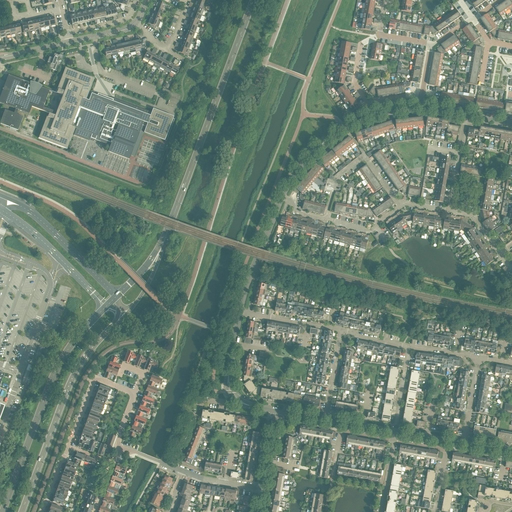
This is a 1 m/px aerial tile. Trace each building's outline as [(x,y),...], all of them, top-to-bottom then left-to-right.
[(480,5),(476,0),(471,0),(470,1),(475,9),(480,5)] [(162,10),(164,4),(157,1),(154,7),(162,10)] [(201,9),(203,4),(196,1),(194,6),(201,9)] [(510,9),(504,2),(500,5),(505,13),(510,9)] [(111,17),(108,4),(107,5),(108,6),(103,7),(106,18),(108,18),(107,16),(111,16),(111,17)] [(117,16),(114,4),(110,6),(109,4),(108,4),(111,17),(113,16),(113,15),(116,14),(116,16),(117,16)] [(505,13),(500,5),(495,8),(500,16),(505,13)] [(199,15),(201,9),(194,6),(192,12),(199,15)] [(100,19),(97,7),(96,7),(96,9),(92,10),(94,21),(97,20),(96,19),(99,18),(100,19)] [(106,18),(103,7),(99,8),(98,7),(97,7),(100,19),(102,19),(102,18),(105,17),(105,18),(106,18)] [(160,15),(162,10),(154,7),(152,12),(160,15)] [(89,22),(86,9),(85,10),(85,11),(81,12),(83,23),(86,23),(85,21),(88,21),(89,22)] [(94,21),(92,10),(87,11),(87,9),(86,9),(89,22),(91,21),(91,20),(94,19),(94,21)] [(461,17),(456,9),(451,12),(456,20),(461,17)] [(78,24),(75,12),(74,12),(74,14),(69,15),(72,26),(74,25),(74,24),(77,23),(77,25),(78,24)] [(83,23),(81,12),(76,13),(76,12),(75,12),(78,24),(80,24),(80,23),(83,22),(83,23)] [(158,21),(160,15),(152,12),(150,18),(158,21)] [(197,21),(197,20),(199,15),(192,12),(189,18),(192,19),(197,21)] [(456,20),(451,12),(447,15),(452,23),(456,20)] [(483,24),(491,18),(487,14),(480,19),(483,24)] [(452,23),(447,15),(442,18),(448,26),(452,23)] [(158,21),(150,18),(148,24),(158,28),(160,22),(158,21)] [(448,26),(442,18),(438,22),(443,29),(448,26)] [(486,28),(494,23),(491,18),(483,24),(486,28)] [(197,27),(199,21),(197,20),(197,21),(192,19),(189,24),(197,27)] [(443,29),(438,22),(433,25),(438,31),(438,32),(443,29)] [(497,27),(494,23),(486,28),(489,33),(490,32),(497,27)] [(195,33),(197,27),(189,24),(187,30),(195,33)] [(438,31),(433,25),(433,24),(432,24),(433,25),(430,27),(425,26),(423,35),(429,36),(430,32),(431,33),(433,35),(438,31)] [(465,34),(473,29),(470,24),(462,30),(465,34)] [(503,40),(504,31),(499,30),(497,28),(498,27),(498,26),(497,27),(490,32),(494,37),(496,35),(498,36),(497,39),(503,40)] [(476,34),(473,29),(465,34),(468,39),(476,34)] [(193,38),(195,33),(187,30),(185,35),(193,38)] [(471,44),(478,39),(479,38),(476,34),(468,39),(471,43),(470,44),(471,44)] [(191,44),(193,38),(185,35),(183,41),(191,44)] [(460,43),(454,35),(450,38),(455,46),(460,43)] [(455,46),(450,38),(445,41),(451,49),(455,46)] [(479,47),(480,45),(482,44),(478,39),(471,44),(472,44),(474,46),(473,52),(482,53),(483,48),(479,47)] [(135,49),(133,41),(127,43),(129,51),(130,54),(136,52),(135,49)] [(188,50),(191,44),(183,41),(181,47),(188,50)] [(451,49),(445,41),(441,45),(441,46),(446,52),(451,49)] [(443,54),(446,52),(441,46),(436,49),(438,51),(438,53),(434,52),(433,58),(442,60),(443,54)] [(186,55),(188,50),(181,47),(179,53),(186,55)] [(149,61),(152,54),(147,51),(143,58),(149,61)] [(60,67),(64,56),(59,54),(59,56),(54,54),(53,56),(52,56),(51,57),(50,58),(49,57),(47,62),(50,64),(49,68),(56,71),(58,67),(60,67)] [(154,64),(158,57),(152,54),(149,61),(154,64)] [(158,69),(163,60),(158,57),(154,64),(153,66),(158,69)] [(163,72),(168,63),(163,60),(158,69),(163,72)] [(170,73),(174,66),(168,63),(163,72),(164,70),(170,73)] [(175,76),(179,69),(174,66),(170,73),(175,76)] [(173,117),(153,109),(151,112),(114,98),(110,109),(86,100),(94,79),(65,68),(57,89),(58,90),(57,93),(63,95),(56,112),(43,107),(49,90),(41,87),(42,86),(40,85),(38,84),(36,83),(34,83),(32,82),(30,82),(30,83),(28,83),(24,93),(19,90),(22,80),(8,75),(9,76),(1,103),(0,102),(0,103),(15,109),(14,113),(5,110),(0,122),(0,123),(18,131),(23,117),(16,114),(18,110),(29,114),(31,107),(49,113),(47,117),(46,117),(38,138),(67,149),(75,128),(76,129),(73,136),(89,142),(90,138),(110,146),(108,152),(129,160),(131,156),(134,157),(143,133),(164,141),(166,137),(167,137),(174,119),(173,119),(173,117)] [(383,96),(382,87),(377,88),(374,86),(375,85),(374,85),(369,92),(374,96),(376,94),(377,94),(378,97),(383,96)] [(340,96),(347,90),(344,86),(337,91),(340,96)] [(175,111),(181,95),(162,89),(160,94),(170,97),(166,107),(175,111)] [(343,99),(350,94),(347,90),(340,96),(343,99)] [(346,103),(353,98),(350,94),(343,99),(346,103)] [(349,108),(356,103),(353,98),(346,103),(349,108)] [(352,112),(359,107),(356,103),(349,108),(352,112)] [(394,130),(391,121),(386,123),(389,132),(394,130)] [(389,132),(386,123),(381,125),(384,133),(389,132)] [(384,133),(381,125),(376,126),(379,135),(384,133)] [(379,135),(376,126),(371,128),(374,137),(379,135)] [(374,137),(371,128),(366,130),(369,139),(374,137)] [(369,139),(366,130),(361,132),(364,140),(369,139)] [(364,140),(361,132),(355,133),(358,142),(364,140)] [(355,144),(350,137),(345,140),(351,147),(355,144)] [(351,147),(345,140),(341,143),(347,151),(351,147)] [(347,151),(341,143),(337,147),(342,154),(347,151)] [(342,154),(337,147),(333,150),(338,157),(342,154)] [(338,157),(333,150),(328,153),(334,161),(338,157)] [(384,155),(381,150),(373,155),(377,160),(384,155)] [(334,161),(328,153),(323,157),(329,165),(334,161)] [(380,164),(387,159),(384,155),(377,160),(380,164)] [(329,165),(323,157),(320,160),(325,168),(329,165)] [(383,169),(390,164),(387,159),(380,164),(383,169)] [(324,169),(317,163),(313,167),(320,173),(324,169)] [(386,173),(393,168),(390,164),(383,169),(386,173)] [(370,170),(366,165),(359,170),(362,175),(370,170)] [(320,173),(313,167),(310,172),(317,178),(320,173)] [(389,178),(396,172),(393,168),(386,173),(389,178)] [(365,179),(373,174),(370,170),(362,175),(365,179)] [(317,178),(310,172),(306,176),(313,182),(317,178)] [(392,182),(400,177),(396,172),(389,178),(392,182)] [(368,184),(376,178),(373,174),(365,179),(368,184)] [(313,182),(306,176),(303,180),(310,186),(313,182)] [(403,181),(400,177),(392,182),(395,187),(403,181)] [(371,188),(379,183),(376,178),(368,184),(371,188)] [(310,186),(303,180),(299,184),(307,190),(310,186)] [(408,194),(409,185),(409,186),(406,186),(403,181),(395,187),(398,191),(401,189),(402,191),(402,193),(408,194)] [(375,193),(382,187),(379,183),(371,188),(375,193)] [(307,190),(299,184),(296,188),(303,194),(307,190)] [(395,204),(389,197),(385,200),(390,207),(395,204)] [(390,207),(385,200),(380,203),(386,211),(390,207)] [(340,213),(341,204),(335,203),(333,212),(340,213)] [(386,211),(380,203),(376,206),(381,214),(386,211)] [(381,214),(376,206),(371,209),(369,209),(368,209),(367,217),(373,218),(373,215),(374,214),(377,217),(381,214)] [(490,218),(488,211),(479,210),(482,223),(490,218)] [(413,221),(414,212),(402,215),(400,211),(398,212),(405,223),(406,223),(413,221)] [(405,223),(398,212),(396,214),(400,218),(397,220),(402,228),(407,224),(406,223),(405,223)] [(428,226),(434,227),(436,212),(434,212),(433,218),(430,217),(428,226)] [(285,228),(289,213),(287,213),(285,218),(282,217),(280,226),(285,228)] [(296,230),(300,216),(297,215),(296,221),(293,220),(292,225),(291,229),(296,230)] [(448,230),(451,215),(449,215),(448,220),(444,220),(444,221),(443,229),(448,230)] [(402,228),(397,220),(395,222),(391,217),(390,219),(398,231),(402,228)] [(473,228),(463,222),(464,217),(461,217),(459,229),(460,229),(466,233),(473,228)] [(306,233),(310,219),(308,218),(306,224),(303,223),(301,232),(306,233)] [(493,223),(490,218),(482,223),(486,228),(493,223)] [(398,231),(390,219),(388,220),(391,225),(388,227),(393,234),(398,231)] [(317,236),(321,222),(318,221),(317,227),(314,226),(311,235),(317,236)] [(489,233),(496,227),(493,223),(486,228),(489,233)] [(329,240),(333,225),(331,225),(329,230),(326,229),(323,238),(329,240)] [(467,239),(475,234),(473,231),(478,228),(476,226),(473,228),(466,233),(464,234),(467,239)] [(339,242),(343,228),(341,227),(339,233),(337,232),(334,241),(339,242)] [(350,245),(354,231),(351,230),(350,236),(347,235),(345,244),(350,245)] [(360,248),(364,234),(362,233),(360,239),(357,238),(355,247),(360,248)] [(470,243),(482,235),(481,233),(476,236),(475,234),(467,239),(470,243)] [(473,248),(481,243),(479,240),(484,237),(482,235),(470,243),(473,248)] [(476,252),(489,244),(487,242),(482,245),(481,243),(473,248),(476,252)] [(480,257),(487,252),(485,249),(490,246),(489,244),(476,252),(480,257)] [(483,261),(495,253),(493,251),(489,254),(487,252),(480,257),(483,261)] [(493,261),(491,258),(496,255),(495,253),(483,261),(486,266),(493,261)] [(269,289),(270,285),(259,283),(258,288),(269,291),(270,289),(269,289)] [(326,320),(327,314),(324,314),(325,308),(323,308),(323,311),(319,311),(318,320),(321,321),(322,320),(326,320)] [(342,326),(345,313),(342,313),(340,312),(339,318),(336,317),(334,323),(339,324),(339,325),(342,326)] [(348,326),(351,315),(349,314),(345,313),(342,326),(346,327),(347,326),(348,326)] [(359,329),(361,317),(360,317),(359,320),(355,319),(353,328),(359,329)] [(380,334),(382,322),(377,321),(374,333),(378,334),(378,333),(380,334)] [(302,334),(303,330),(303,328),(298,327),(299,326),(295,326),(293,335),(297,336),(296,338),(296,342),(298,342),(299,333),(302,334)] [(452,346),(453,340),(450,339),(451,334),(445,333),(443,345),(452,346)] [(469,349),(471,340),(467,339),(468,336),(466,336),(465,341),(462,341),(461,347),(465,348),(469,349)] [(367,351),(369,342),(366,341),(365,342),(364,342),(361,353),(363,354),(364,350),(367,351)] [(499,354),(500,348),(497,347),(498,341),(496,341),(496,344),(492,344),(490,353),(494,354),(494,353),(499,354)] [(399,358),(400,353),(401,350),(395,349),(393,360),(395,361),(395,358),(399,358)] [(137,355),(127,351),(123,362),(129,364),(131,359),(135,361),(137,355)] [(145,364),(147,359),(137,355),(135,361),(133,366),(139,368),(141,363),(145,364)] [(120,366),(115,364),(117,359),(112,357),(108,367),(118,371),(120,366)] [(156,369),(158,363),(147,359),(145,364),(143,369),(149,372),(149,371),(151,367),(156,369)] [(116,376),(118,371),(108,367),(104,377),(109,379),(111,374),(116,376)] [(160,385),(162,379),(152,375),(148,385),(153,387),(155,383),(160,385)] [(254,384),(251,381),(254,379),(254,378),(244,376),(243,380),(245,382),(246,383),(244,385),(247,389),(254,384)] [(259,397),(261,387),(258,387),(256,388),(254,384),(247,389),(250,394),(253,392),(254,393),(253,394),(254,396),(259,397)] [(108,394),(110,389),(100,385),(98,388),(97,388),(96,390),(108,394)] [(158,389),(153,387),(148,385),(144,395),(149,398),(151,393),(156,395),(158,389)] [(277,400),(278,391),(262,389),(260,397),(264,397),(264,399),(266,399),(266,398),(270,399),(270,400),(273,400),(273,399),(277,400)] [(293,402),(294,394),(295,391),(286,389),(286,393),(278,391),(277,400),(280,400),(280,401),(282,402),(282,401),(286,401),(286,403),(289,403),(289,402),(293,402)] [(106,399),(108,394),(96,390),(96,392),(97,392),(96,395),(106,399)] [(319,407),(321,400),(322,393),(320,392),(320,395),(316,394),(316,398),(315,398),(314,407),(318,408),(318,407),(319,407)] [(104,404),(106,399),(96,395),(95,398),(93,398),(93,400),(104,404)] [(152,405),(154,399),(149,398),(144,395),(140,406),(149,409),(151,405),(152,405)] [(107,405),(104,404),(93,400),(92,402),(93,403),(92,406),(102,409),(105,410),(107,405)] [(100,414),(102,409),(92,406),(91,409),(90,408),(89,410),(100,414)] [(150,410),(149,409),(140,406),(136,416),(141,418),(143,413),(148,415),(150,410)] [(218,421),(219,413),(216,412),(216,411),(214,411),(214,412),(210,411),(210,410),(207,409),(207,411),(203,410),(202,418),(218,421)] [(98,420),(100,414),(89,410),(89,411),(88,412),(89,413),(88,416),(98,420)] [(234,424),(235,416),(232,415),(232,414),(230,413),(230,415),(226,414),(226,413),(223,412),(223,414),(219,413),(218,421),(234,424)] [(97,425),(98,420),(88,416),(87,419),(86,418),(85,421),(97,425)] [(146,420),(141,418),(136,416),(132,426),(141,429),(143,425),(144,425),(146,420)] [(95,430),(97,425),(85,421),(84,422),(86,423),(84,426),(95,430)] [(93,435),(95,430),(84,426),(83,429),(82,429),(81,431),(93,435)] [(140,435),(142,430),(141,429),(132,426),(128,436),(133,438),(135,433),(140,435)] [(208,430),(197,426),(197,428),(196,427),(194,431),(203,434),(205,431),(208,432),(208,430)] [(305,435),(306,426),(303,426),(302,426),(301,426),(299,434),(297,436),(298,437),(301,437),(301,435),(305,435)] [(91,440),(93,435),(81,431),(81,433),(82,433),(81,436),(91,440)] [(202,438),(203,434),(194,431),(193,435),(194,435),(193,436),(205,441),(205,439),(202,438)] [(511,434),(498,432),(497,441),(511,444),(511,434)] [(89,445),(91,440),(81,436),(77,447),(82,449),(84,444),(89,445)] [(205,441),(193,436),(191,441),(199,444),(201,441),(204,442),(205,441)] [(99,449),(101,444),(91,440),(89,445),(87,450),(92,452),(94,447),(99,449)] [(198,448),(199,444),(191,441),(189,446),(201,451),(201,449),(198,448)] [(110,453),(111,448),(106,446),(101,444),(99,449),(97,454),(103,456),(104,451),(110,453)] [(195,454),(197,451),(200,452),(201,451),(189,446),(189,448),(188,447),(187,451),(195,454)] [(440,458),(441,452),(436,452),(437,451),(433,450),(431,459),(435,460),(434,463),(436,463),(437,458),(440,458)] [(194,458),(195,454),(187,451),(185,455),(186,455),(186,456),(197,461),(197,459),(194,458)] [(84,462),(86,457),(76,453),(72,463),(77,465),(79,460),(84,462)] [(197,461),(186,456),(183,462),(194,466),(196,462),(197,461)] [(93,471),(97,460),(86,457),(84,462),(89,464),(87,469),(93,471)] [(76,470),(77,465),(72,463),(67,461),(66,464),(65,464),(64,466),(76,470)] [(224,474),(225,468),(222,468),(223,462),(221,462),(220,465),(217,464),(215,472),(224,474)] [(74,475),(76,470),(64,466),(63,468),(64,469),(63,472),(74,475)] [(123,475),(124,476),(126,470),(116,466),(112,476),(121,480),(123,475)] [(72,480),(74,475),(63,472),(62,475),(61,474),(60,476),(72,480)] [(173,479),(162,474),(161,476),(164,477),(163,480),(172,485),(173,482),(172,482),(173,479)] [(70,486),(72,480),(60,476),(59,478),(61,479),(60,482),(70,486)] [(108,486),(118,490),(122,480),(121,480),(112,476),(108,486)] [(172,485),(163,480),(161,483),(159,481),(158,483),(168,488),(170,486),(171,487),(172,485)] [(193,491),(194,487),(195,488),(196,487),(188,484),(188,482),(184,480),(183,485),(184,486),(182,491),(181,491),(179,496),(182,496),(182,495),(183,495),(184,494),(192,497),(191,496),(192,493),(194,493),(194,491),(193,491)] [(68,491),(70,486),(60,482),(58,485),(57,484),(56,486),(68,491)] [(168,488),(158,483),(157,485),(160,486),(158,489),(167,494),(168,492),(167,491),(168,488)] [(484,499),(484,496),(486,488),(486,486),(480,485),(477,498),(484,499)] [(66,496),(68,491),(56,486),(56,488),(57,489),(56,492),(66,496)] [(116,496),(118,490),(108,486),(104,496),(112,499),(114,495),(116,496)] [(220,497),(221,488),(219,488),(219,486),(216,486),(216,487),(215,487),(212,487),(210,495),(214,496),(220,497)] [(500,499),(502,490),(486,488),(484,496),(488,496),(487,498),(489,498),(489,499),(491,499),(491,498),(496,499),(497,498),(500,499)] [(167,494),(158,489),(157,492),(154,490),(153,492),(164,498),(165,495),(166,496),(167,494)] [(235,502),(236,495),(238,495),(239,490),(234,489),(234,491),(231,490),(229,501),(235,502)] [(511,492),(502,490),(500,499),(504,499),(503,501),(505,501),(507,502),(507,501),(511,502),(511,492)] [(395,508),(398,492),(390,491),(389,494),(388,494),(387,496),(389,497),(388,500),(387,500),(386,503),(387,503),(387,507),(395,508)] [(64,501),(66,496),(56,492),(55,495),(53,494),(53,496),(64,501)] [(93,506),(96,496),(86,492),(84,498),(85,498),(86,499),(86,498),(89,499),(87,504),(93,506)] [(163,500),(164,498),(153,492),(152,494),(155,496),(154,498),(163,503),(164,501),(163,500)] [(182,495),(182,496),(183,497),(182,499),(190,502),(192,497),(184,494),(183,495),(182,495)] [(251,505),(252,500),(254,500),(254,495),(250,494),(250,497),(242,496),(241,496),(243,496),(242,500),(241,500),(240,502),(242,502),(241,506),(240,506),(239,511),(243,511),(247,511),(248,510),(252,511),(253,506),(251,505)] [(62,506),(64,501),(53,496),(52,498),(53,499),(52,502),(62,506)] [(114,500),(112,499),(104,496),(100,506),(105,508),(107,504),(112,506),(114,500)] [(162,505),(163,503),(154,498),(152,501),(149,500),(148,502),(159,507),(160,504),(162,505)] [(477,511),(478,511),(477,511),(478,505),(477,505),(477,501),(469,500),(466,511),(477,511)] [(90,511),(93,506),(87,504),(82,502),(80,508),(81,508),(81,509),(82,509),(85,510),(84,511),(90,511)] [(187,511),(189,507),(179,503),(178,505),(180,506),(179,509),(187,511)]
